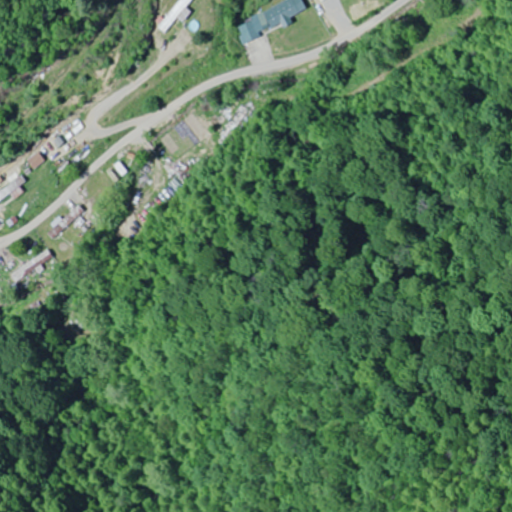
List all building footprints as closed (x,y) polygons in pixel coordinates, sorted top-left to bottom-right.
[(176,0),(154,28),(165,37),(193,2),(190,0),(176,0)] [(283,0),(259,13),(267,28),(297,13),(290,0),(283,0)] [(263,36),(256,17),(235,26),(242,44),(263,36)] [(234,147),(258,116),(246,107),(222,138),(234,147)] [(33,171),(42,161),(33,153),(24,164),(33,171)] [(0,204),(26,185),(19,176),(0,190),(0,204)] [(47,235),(54,243),(87,212),(79,205),(47,235)] [(11,273),(16,283),(55,260),(49,250),(11,273)]
